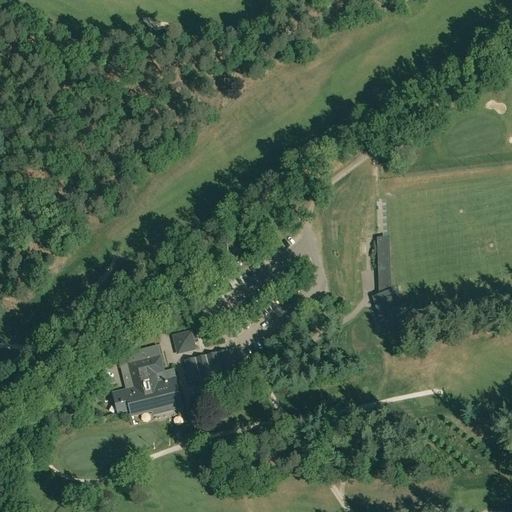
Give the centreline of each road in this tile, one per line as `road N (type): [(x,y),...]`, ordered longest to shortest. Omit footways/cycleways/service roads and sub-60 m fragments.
road 1 (unclassified): [(24,406),(47,464),(65,479),(96,483),(208,432),(286,420),(220,337),(186,317),(150,313)]
road 2 (track): [(301,229),(322,184),(511,45)]
road 3 (unclassified): [(150,313),(267,229),(301,229)]
road 4 (unclassified): [(24,406),(150,313)]
